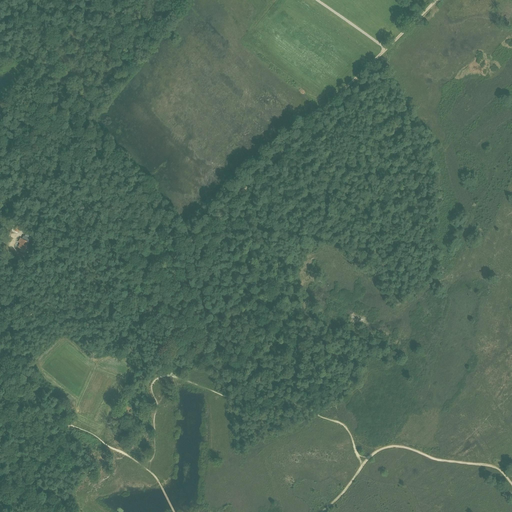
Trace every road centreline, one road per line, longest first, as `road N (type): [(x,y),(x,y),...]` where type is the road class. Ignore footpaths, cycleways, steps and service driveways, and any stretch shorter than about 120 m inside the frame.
road 1 (track): [(127,296),(436,0)]
road 2 (track): [(511,484),(492,465),(439,460),(397,445),(362,465)]
road 3 (track): [(0,319),(127,296)]
